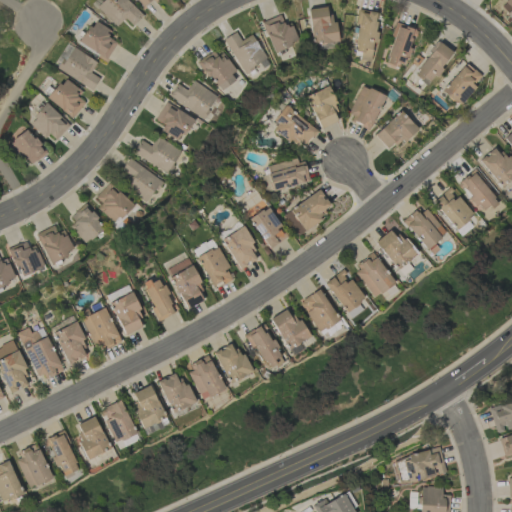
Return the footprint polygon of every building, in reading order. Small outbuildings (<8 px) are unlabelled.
[(142,15),(126,0),(101,0),(95,7),(116,26),(124,18),(132,26),(142,15)] [(511,0),(504,0),(499,4),(511,21),(511,0)] [(332,14),(326,15),(325,7),(307,10),(313,45),(336,42),(332,14)] [(378,13),(359,10),(352,49),(371,52),(378,13)] [(261,21),(272,52),(297,44),(290,23),(283,25),(280,15),(261,21)] [(78,44),(107,59),(115,42),(106,37),(110,30),(91,20),(78,44)] [(384,62),(403,68),(414,30),(395,24),(384,62)] [(265,61),(252,35),(239,41),(235,32),(224,38),(240,73),(265,61)] [(427,86),(451,52),(436,42),(412,75),(427,86)] [(55,68),(91,90),(98,78),(89,73),(96,62),(69,45),(55,68)] [(237,79),(220,53),(214,57),(211,52),(197,61),(217,92),(237,79)] [(440,89),(456,106),(476,87),(473,84),(479,77),(466,64),(440,89)] [(46,101),(74,117),(83,102),(77,98),(81,91),(60,78),(46,101)] [(202,119),(216,96),(191,81),(186,90),(175,84),(167,98),(202,119)] [(368,128),(384,96),(361,85),(346,117),(368,128)] [(336,121),(333,113),(338,110),(327,86),(305,96),(319,128),(336,121)] [(160,131),(178,142),(192,119),(164,102),(153,119),(163,125),(160,131)] [(44,139),(48,134),(55,140),(69,126),(45,104),(27,122),(44,139)] [(276,124),(272,130),(300,150),(315,129),(283,106),(272,121),(276,124)] [(373,135),(389,152),(414,128),(399,111),(373,135)] [(8,142),(26,167),(45,154),(27,129),(8,142)] [(178,151),(155,137),(150,146),(140,140),(132,153),(165,173),(178,151)] [(511,177),(511,164),(494,145),(477,161),(501,187),(511,177)] [(145,200),(160,181),(128,158),(114,177),(145,200)] [(266,167),(272,191),(308,182),(302,158),(266,167)] [(456,182),(481,213),(496,201),(471,171),(456,182)] [(94,197),(100,203),(96,208),(113,224),(131,204),(107,183),(94,197)] [(455,229),(472,215),(447,188),(431,202),(455,229)] [(282,214),(296,236),(326,216),(322,210),(328,206),(318,190),(282,214)] [(65,224),(85,244),(101,228),(94,221),(97,218),(84,204),(65,224)] [(269,249),(287,236),(265,206),(247,220),(269,249)] [(445,233),(424,209),(418,215),(413,210),(401,221),(426,250),(445,233)] [(56,233),(53,226),(35,233),(48,263),(72,252),(63,230),(56,233)] [(240,227),(219,239),(238,270),(259,258),(240,227)] [(396,270),(414,256),(391,227),(373,241),(396,270)] [(27,248),(25,242),(8,247),(18,276),(42,269),(34,245),(27,248)] [(196,257),(210,286),(221,281),(222,284),(232,280),(217,247),(196,257)] [(351,270),(373,298),(393,283),(373,256),(369,259),(368,258),(351,270)] [(0,285),(14,280),(5,259),(0,261),(0,285)] [(187,259),(166,268),(184,309),(205,300),(187,259)] [(347,280),(341,271),(324,281),(343,312),(363,300),(350,279),(347,280)] [(141,285),(157,321),(174,313),(158,277),(141,285)] [(338,320),(317,289),(297,302),(318,333),(338,320)] [(110,301),(121,335),(141,328),(137,319),(140,318),(132,293),(110,301)] [(120,341),(103,307),(80,318),(97,352),(120,341)] [(269,319),(287,349),(307,338),(288,307),(269,319)] [(87,356),(75,323),(53,331),(65,364),(87,356)] [(246,333),(265,371),(282,362),(263,324),(246,333)] [(43,327),(29,333),(27,328),(18,331),(37,382),(60,373),(43,327)] [(0,346),(0,375),(8,393),(30,384),(11,341),(0,346)] [(249,373),(233,341),(212,352),(228,384),(249,373)] [(191,371),(186,373),(201,401),(224,388),(206,355),(188,365),(191,371)] [(193,405),(184,377),(176,380),(174,374),(158,379),(169,413),(193,405)] [(131,393),(135,402),(131,404),(141,428),(164,418),(149,385),(131,393)] [(112,444),(134,434),(120,400),(98,410),(112,444)] [(511,428),(511,401),(488,408),(495,434),(504,431),(504,430),(511,428)] [(108,450),(94,416),(76,425),(80,433),(75,435),(86,459),(108,450)] [(77,470),(61,432),(44,439),(60,477),(77,470)] [(511,457),(511,433),(497,437),(503,460),(511,457)] [(28,489),(51,479),(35,443),(13,453),(28,489)] [(409,482),(445,474),(438,447),(403,455),(409,482)] [(0,502),(0,503),(21,494),(6,460),(0,463),(0,502)] [(447,511),(448,495),(440,495),(441,487),(419,486),(418,511),(447,511)] [(312,504),(314,511),(350,511),(344,494),(324,502),(323,500),(312,504)]
